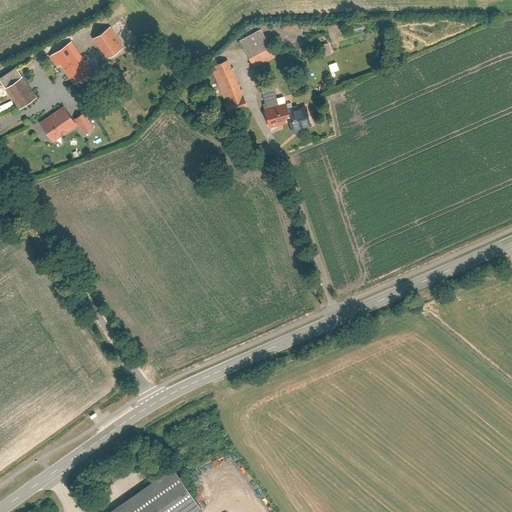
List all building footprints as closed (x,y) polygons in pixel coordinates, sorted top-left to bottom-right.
[(354,24),(354,39),(365,39),(365,24),(354,24)] [(112,26),(91,40),(121,84),(142,70),(112,26)] [(238,41),(252,68),(272,57),(258,30),(238,41)] [(71,42),(51,56),(74,88),(94,74),(71,42)] [(209,68),(226,103),(218,107),(222,116),(247,104),(226,59),(209,68)] [(16,65),(0,76),(0,82),(18,108),(37,95),(16,65)] [(272,89),(260,91),(264,107),(262,107),(267,127),(286,123),(282,103),(275,105),(272,89)] [(64,106),(41,122),(55,141),(77,125),(64,106)] [(301,119),(297,119),(297,126),(316,127),(317,114),(309,113),(309,108),(301,108),(301,119)] [(167,468),(105,511),(192,511),(197,509),(167,468)]
